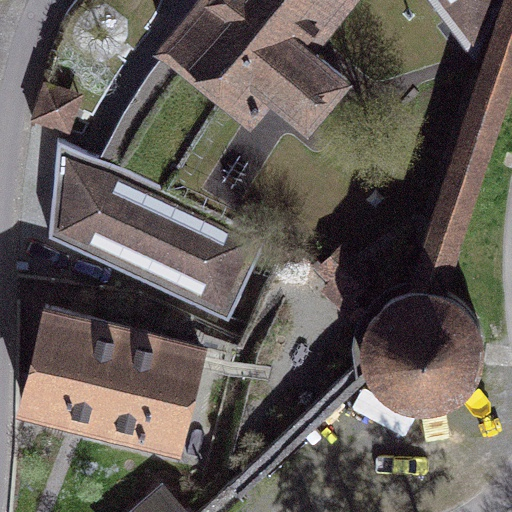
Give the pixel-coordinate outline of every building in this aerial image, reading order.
[(338,0),(169,0),(136,46),(222,108),(237,87),(293,126),(327,78),(298,57),(338,0)] [(511,0),(436,0),(494,75),(511,18),(511,0)] [(83,94),(43,82),(31,119),(72,131),(83,94)] [(282,251),(72,151),(59,242),(246,321),(282,251)] [(427,276),(408,277),(390,285),(375,297),(364,314),(359,332),(359,352),(366,370),(371,378),(378,387),(387,394),(397,400),(408,404),(419,406),(430,405),(442,403),(452,399),(464,392),(472,385),(479,376),(484,365),(488,355),(489,339),(488,328),(485,317),(477,303),(470,294),(461,287),(452,282),(440,278),(427,276)] [(203,354),(48,314),(21,416),(176,457),(203,354)]
